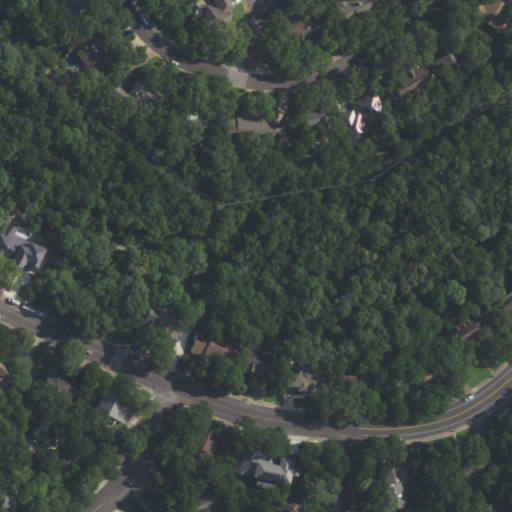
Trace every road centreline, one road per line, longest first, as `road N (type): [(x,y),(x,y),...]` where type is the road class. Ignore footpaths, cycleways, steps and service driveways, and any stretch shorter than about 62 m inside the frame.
road 1 (residential): [(511,379),(479,404),(412,426),(275,420),(172,386),(0,305)]
road 2 (residential): [(438,0),(332,68),(268,81),(206,70),(167,52),(123,0)]
road 3 (residential): [(172,386),(135,465),(91,511)]
